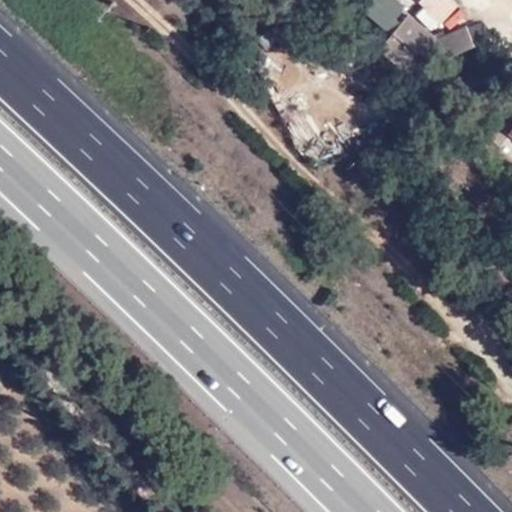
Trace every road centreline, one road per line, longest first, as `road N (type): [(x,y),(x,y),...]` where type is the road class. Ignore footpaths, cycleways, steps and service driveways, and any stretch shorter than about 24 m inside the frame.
road 1 (motorway): [(462,511),(0,63)]
road 2 (motorway): [(0,157),(367,511)]
